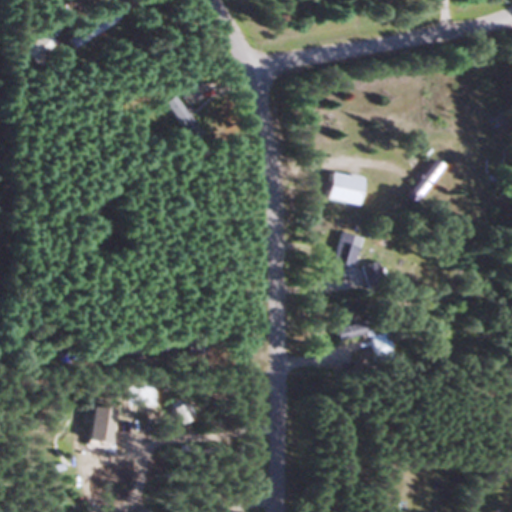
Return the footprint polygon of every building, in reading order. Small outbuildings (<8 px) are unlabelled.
[(113,17),(106,7),(62,38),(69,48),(113,17)] [(18,51),(31,63),(51,43),(38,31),(18,51)] [(177,80),(177,99),(194,99),(194,80),(177,80)] [(174,125),(183,118),(167,95),(158,102),(174,125)] [(397,194),(406,202),(437,167),(428,159),(397,194)] [(350,205),(354,177),(321,172),(317,200),(350,205)] [(353,237),(333,233),(324,273),(345,277),(353,237)] [(382,277),(379,261),(356,266),(359,282),(382,277)] [(365,336),(367,357),(383,356),(381,334),(365,336)]
